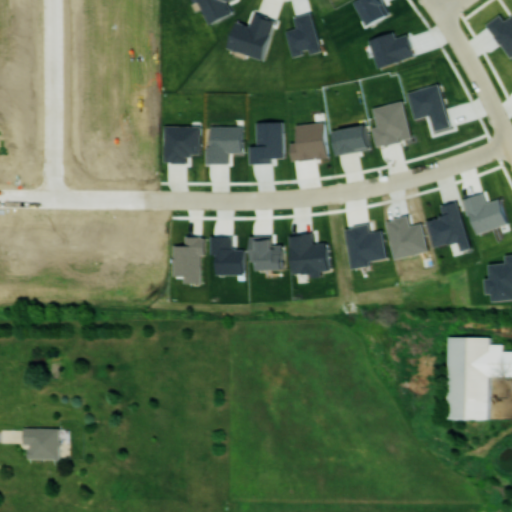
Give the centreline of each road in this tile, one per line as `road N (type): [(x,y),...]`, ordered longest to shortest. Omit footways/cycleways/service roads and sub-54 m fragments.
road 1 (residential): [(325,194),(0,202)]
road 2 (residential): [(52,202),(51,0)]
road 3 (residential): [(508,140),(419,174),(338,192)]
road 4 (residential): [(508,140),(434,0)]
